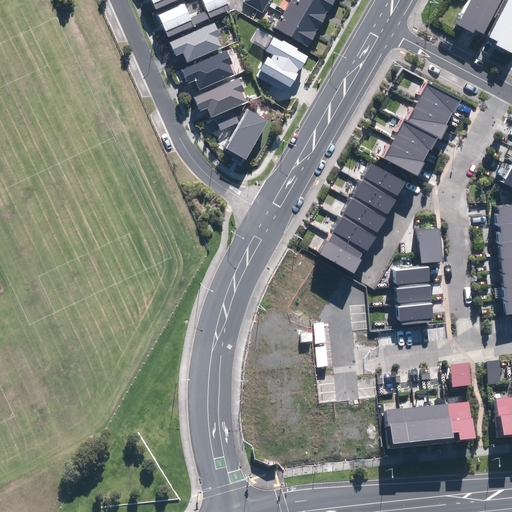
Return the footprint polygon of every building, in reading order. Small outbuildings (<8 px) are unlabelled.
[(151,0),(156,10),(177,0),(151,0)] [(158,15),(168,37),(233,9),(229,0),(203,0),(208,10),(191,18),(184,3),(158,15)] [(270,0),(246,0),(265,10),(270,0)] [(319,27),(329,10),(312,0),(291,0),(287,9),(319,27)] [(312,0),(329,10),(334,0),(312,0)] [(475,30),(483,34),(501,0),(470,0),(458,25),(473,33),(475,30)] [(496,45),(511,53),(511,52),(511,0),(508,0),(489,37),(498,42),(496,45)] [(309,45),(319,27),(287,9),(277,27),(309,45)] [(221,36),(215,23),(170,43),(176,56),(183,53),(187,62),(222,47),(218,37),(221,36)] [(260,70),(290,87),(298,74),(297,73),(299,69),(300,70),(308,56),(297,50),(298,48),(284,40),(282,42),(274,38),(266,51),(274,55),(271,59),(267,57),(260,70)] [(233,63),(227,51),(182,71),(188,83),(195,80),(199,90),(234,74),(230,64),(233,63)] [(211,117),(246,102),(241,92),(245,91),(239,78),(194,98),(200,111),(207,108),(211,117)] [(384,159),(418,176),(425,162),(423,161),(429,149),(431,151),(438,138),(441,140),(449,125),(447,123),(452,113),(453,114),(461,99),(428,82),(408,122),(404,119),(384,159)] [(249,110),(226,148),(246,159),(268,121),(249,110)] [(221,130),(239,122),(235,114),(218,121),(221,130)] [(320,254),(354,273),(406,182),(371,163),(320,254)] [(498,233),(506,314),(511,313),(511,205),(500,206),(500,214),(497,214),(498,226),(500,226),(501,233),(498,233)] [(417,230),(421,263),(444,261),(440,227),(417,230)] [(394,269),(400,321),(435,318),(429,266),(394,269)] [(293,318),(282,313),(272,334),(283,339),(293,318)] [(280,350),(268,346),(264,360),(275,364),(280,350)] [(487,361),(488,385),(501,384),(500,361),(487,361)] [(451,365),(453,387),(471,385),(469,363),(451,365)] [(511,397),(499,399),(504,436),(511,434),(511,397)] [(460,439),(474,438),(470,402),(386,411),(390,447),(454,439),(454,432),(459,432),(460,439)]
